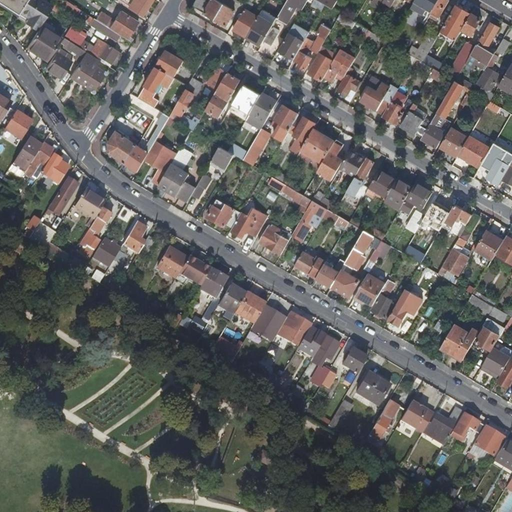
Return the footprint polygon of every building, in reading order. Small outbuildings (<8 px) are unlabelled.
[(0,0),(0,3),(18,14),(19,13),(27,0),(0,0)] [(25,23),(37,30),(41,24),(53,6),(43,0),(27,0),(19,13),(27,19),(25,23)] [(115,0),(116,0),(131,10),(133,8),(120,0),(115,0)] [(120,0),(133,8),(131,10),(141,16),(151,0),(120,0)] [(231,18),(235,9),(228,5),(219,0),(196,0),(193,5),(227,25),(231,18)] [(235,9),(239,1),(237,0),(231,0),(228,5),(235,9)] [(253,0),(246,0),(244,4),(240,12),(235,20),(237,22),(244,9),(247,11),(253,0)] [(297,6),(287,0),(278,15),(277,17),(287,23),(297,6)] [(297,6),(302,9),(307,0),(287,0),(297,6)] [(428,0),(414,0),(411,7),(420,12),(423,6),(424,7),(428,0)] [(438,0),(431,12),(439,16),(448,0),(438,0)] [(244,4),(241,2),(239,1),(235,9),(240,12),(244,4)] [(396,5),(393,3),(391,5),(390,8),(397,12),(400,7),(396,5)] [(471,14),(456,5),(450,15),(441,30),(456,39),(462,30),(471,14)] [(278,15),(263,7),(257,16),(246,36),(261,45),(261,44),(271,28),(272,25),(277,17),(278,15)] [(231,18),(235,20),(240,12),(235,9),(231,18)] [(257,16),(247,11),(244,9),(237,22),(233,29),(245,36),(246,36),(257,16)] [(96,15),(94,18),(99,22),(109,27),(121,35),(127,39),(137,22),(120,11),(111,26),(107,23),(108,21),(99,15),(98,17),(96,15)] [(439,16),(431,12),(428,17),(436,22),(439,16)] [(337,20),(352,28),(355,22),(353,21),(341,13),(337,20)] [(481,19),(471,13),(471,14),(462,30),(471,36),(481,19)] [(96,27),(105,33),(109,27),(99,22),(97,25),(96,27)] [(308,48),(317,54),(332,28),(322,23),(316,34),(319,35),(316,42),(306,37),(304,41),(294,58),(293,59),(300,63),(298,65),(305,69),(311,58),(305,54),(308,48)] [(496,50),(490,47),(489,46),(491,42),(499,28),(490,23),(478,44),(477,43),(476,46),(470,55),(487,65),(495,52),(496,50)] [(27,46),(48,60),(56,48),(60,40),(62,38),(41,24),(37,30),(27,46)] [(72,24),(63,38),(75,45),(78,47),(83,40),(87,34),(72,24)] [(272,25),(271,28),(261,44),(261,45),(269,48),(278,32),(277,32),(279,29),(272,25)] [(109,27),(105,33),(118,41),(121,35),(109,27)] [(456,39),(441,30),(438,35),(453,44),(456,39)] [(365,39),(380,48),(385,40),(375,33),(370,31),(365,39)] [(304,41),(288,33),(279,49),(294,58),(304,41)] [(419,47),(413,43),(407,52),(416,57),(423,61),(426,55),(437,38),(428,33),(419,47)] [(60,40),(73,48),(75,45),(63,38),(62,37),(62,38),(60,40)] [(102,50),(96,58),(99,60),(109,66),(120,49),(101,38),(96,46),(102,50)] [(510,42),(503,38),(496,50),(503,54),(510,42)] [(83,40),(78,47),(83,50),(88,43),(83,40)] [(450,71),(458,76),(470,55),(476,46),(468,41),(450,71)] [(72,58),(79,62),(86,52),(83,50),(78,47),(75,45),(73,48),(72,50),(76,52),(72,58)] [(68,56),(56,48),(48,60),(50,61),(46,67),(61,77),(71,62),(68,60),(68,56)] [(338,72),(344,76),(345,74),(349,67),(355,57),(340,48),(333,60),(330,66),(325,76),(333,80),(335,76),(338,72)] [(166,51),(157,67),(174,77),(184,61),(166,51)] [(84,84),(83,85),(90,90),(90,92),(91,93),(92,93),(93,93),(94,92),(95,91),(95,90),(94,90),(104,74),(104,75),(105,74),(106,73),(107,72),(106,71),(105,70),(104,70),(103,71),(95,67),(99,60),(96,58),(86,52),(79,62),(71,75),(84,84)] [(308,73),(321,80),(330,66),(333,60),(320,52),(308,73)] [(402,60),(411,66),(416,57),(407,52),(402,60)] [(499,54),(495,52),(487,65),(487,66),(487,67),(477,84),(482,87),(478,94),(490,100),(494,93),(489,91),(499,74),(494,71),(490,69),(491,66),(499,54)] [(441,64),(426,55),(423,61),(433,68),(438,70),(441,64)] [(218,67),(228,72),(232,65),(222,60),(218,67)] [(511,62),(503,79),(499,85),(511,93),(511,62)] [(170,87),(175,78),(174,77),(157,67),(146,85),(155,91),(161,82),(170,87)] [(228,72),(218,67),(208,84),(214,88),(217,90),(228,72)] [(354,70),(349,67),(345,74),(346,74),(337,90),(346,95),(350,88),(351,87),(355,90),(359,82),(350,76),(354,70)] [(439,80),(443,73),(438,70),(433,68),(429,75),(439,80)] [(230,74),(228,72),(217,90),(215,93),(222,97),(226,99),(229,101),(236,89),(235,89),(240,80),(230,74)] [(84,84),(71,75),(70,77),(83,85),(84,84)] [(203,83),(193,77),(188,85),(186,89),(194,94),(196,95),(203,83)] [(462,88),(464,85),(462,84),(455,80),(436,112),(431,121),(430,123),(430,124),(423,135),(421,139),(437,148),(446,133),(439,129),(444,121),(462,88)] [(350,100),(360,83),(359,82),(355,90),(354,91),(350,88),(346,95),(345,97),(350,100)] [(233,103),(250,113),(260,95),(261,94),(244,84),(233,103)] [(146,85),(143,90),(153,96),(156,91),(155,91),(146,85)] [(360,100),(383,114),(390,102),(395,93),(396,92),(389,88),(385,95),(368,86),(360,100)] [(217,90),(214,88),(208,97),(212,99),(213,98),(215,93),(217,90)] [(194,94),(186,89),(184,93),(170,116),(191,129),(193,130),(200,119),(194,117),(192,120),(182,115),(194,94)] [(154,107),(159,100),(153,96),(143,90),(138,98),(153,107),(154,107)] [(401,96),(395,93),(390,102),(394,104),(396,99),(398,101),(401,96)] [(461,104),(464,106),(470,95),(467,93),(461,104)] [(268,100),(260,95),(250,113),(265,122),(277,102),(269,97),(268,100)] [(0,97),(0,119),(9,104),(4,101),(4,100),(0,97)] [(217,100),(213,98),(212,99),(208,106),(212,109),(217,100)] [(401,106),(409,110),(412,104),(413,102),(406,98),(401,106)] [(396,113),(398,110),(400,107),(394,104),(390,102),(383,114),(382,116),(396,124),(401,115),(396,113)] [(489,102),(486,107),(496,113),(500,108),(489,102)] [(250,113),(233,103),(230,108),(247,118),(250,113)] [(430,124),(423,120),(412,113),(416,107),(416,106),(412,104),(409,110),(408,111),(409,111),(401,125),(415,134),(417,131),(423,135),(430,124)] [(280,125),(289,130),(299,114),(283,105),(275,119),(281,123),(280,125)] [(152,136),(156,139),(170,116),(154,107),(153,107),(148,115),(160,121),(152,136)] [(423,120),(425,117),(427,114),(416,107),(412,113),(423,120)] [(502,114),(508,118),(511,113),(505,109),(502,114)] [(31,121),(15,111),(4,129),(20,139),(31,121)] [(265,122),(250,113),(247,118),(263,127),(265,122)] [(304,117),(299,114),(289,130),(289,131),(294,134),(304,117)] [(304,117),(294,134),(293,135),(298,138),(291,150),(298,154),(316,124),(304,117)] [(156,139),(152,136),(144,150),(130,140),(134,134),(121,125),(109,143),(109,152),(137,172),(156,139)] [(207,125),(201,135),(211,140),(217,130),(207,125)] [(440,146),(457,156),(458,154),(468,137),(451,127),(440,146)] [(336,141),(314,128),(301,150),(323,163),(326,157),(329,151),(331,150),(336,141)] [(271,134),(262,129),(248,152),(243,159),(254,165),(271,134)] [(491,147),(469,135),(468,137),(458,154),(480,167),(481,165),(491,147)] [(41,145),(29,137),(17,156),(29,164),(41,145)] [(343,142),(337,139),(336,141),(331,150),(337,153),(343,142)] [(177,153),(172,151),(171,154),(163,149),(166,145),(157,140),(146,159),(159,167),(152,180),(159,184),(171,163),(177,153)] [(511,151),(494,141),(491,147),(481,165),(492,171),(488,177),(498,184),(501,178),(502,179),(511,161),(511,151)] [(54,150),(43,142),(41,145),(29,164),(24,173),(28,176),(32,169),(34,170),(38,162),(44,166),(52,154),(54,150)] [(248,152),(233,143),(228,151),(234,154),(243,159),(248,152)] [(172,151),(177,153),(181,147),(176,145),(172,151)] [(193,153),(181,146),(181,147),(177,153),(171,163),(183,170),(193,153)] [(213,159),(227,168),(234,154),(228,151),(221,146),(213,159)] [(347,171),(355,176),(365,159),(350,150),(341,167),(347,171)] [(335,154),(329,151),(326,157),(331,160),(335,154)] [(60,159),(52,154),(44,166),(40,173),(46,177),(42,183),(48,186),(51,180),(57,183),(67,166),(59,160),(60,159)] [(331,160),(326,157),(323,163),(318,171),(332,179),(344,160),(335,154),(331,160)] [(373,163),(366,158),(365,159),(355,176),(344,195),(352,199),(361,184),(373,163)] [(227,168),(213,159),(210,163),(224,171),(227,168)] [(511,161),(502,179),(511,183),(511,161)] [(189,174),(183,170),(171,163),(159,184),(158,185),(187,202),(192,194),(196,187),(185,181),(189,174)] [(369,188),(387,197),(388,196),(397,180),(380,170),(369,188)] [(278,172),(275,177),(283,182),(286,176),(278,172)] [(211,178),(204,174),(196,187),(192,194),(198,198),(204,187),(205,188),(211,178)] [(269,183),(283,191),(287,185),(283,182),(275,177),(273,176),(269,183)] [(52,204),(51,203),(47,208),(57,215),(76,184),(68,178),(52,204)] [(388,196),(403,205),(413,188),(397,179),(397,180),(388,196)] [(411,214),(416,204),(424,209),(433,192),(417,183),(402,209),(411,214)] [(352,199),(360,204),(369,189),(361,184),(352,199)] [(301,204),(308,208),(313,200),(304,195),(287,185),(283,191),(294,197),(293,199),(301,204)] [(75,206),(94,218),(106,201),(86,189),(81,196),(80,196),(80,197),(75,206)] [(313,199),(319,201),(323,193),(316,190),(313,199)] [(434,205),(432,204),(425,216),(420,225),(426,228),(438,208),(447,213),(453,203),(439,196),(434,205)] [(226,223),(233,227),(241,213),(217,199),(207,216),(224,226),(226,223)] [(317,213),(323,216),(328,209),(319,204),(313,200),(308,208),(305,212),(292,234),(302,240),(312,224),(308,222),(312,215),(317,213)] [(355,209),(341,201),(334,212),(348,221),(355,209)] [(308,208),(301,204),(299,208),(305,212),(308,208)] [(459,218),(467,223),(472,215),(455,205),(445,221),(454,226),(459,218)] [(246,230),(256,236),(268,216),(253,207),(248,215),(242,212),(241,213),(233,227),(231,230),(242,237),(246,230)] [(110,214),(101,209),(95,217),(96,218),(80,244),(91,252),(98,240),(91,236),(93,232),(95,234),(102,222),(105,223),(110,214)] [(323,216),(345,229),(350,221),(348,221),(334,212),(328,209),(323,216)] [(407,227),(416,232),(420,225),(425,216),(416,211),(407,227)] [(480,215),(474,212),(472,215),(467,223),(465,228),(471,232),(480,215)] [(26,227),(33,231),(38,224),(39,221),(33,216),(26,227)] [(361,224),(351,218),(350,221),(359,227),(361,224)] [(344,230),(360,239),(365,230),(359,227),(350,221),(345,229),(344,230)] [(123,245),(123,244),(120,249),(118,251),(123,254),(127,247),(138,254),(141,249),(144,243),(139,239),(146,228),(137,223),(123,245)] [(32,232),(50,243),(55,235),(38,224),(33,231),(32,232)] [(289,240),(286,238),(280,234),(283,230),(273,224),(270,229),(267,227),(259,241),(281,253),(289,240)] [(426,228),(420,225),(416,232),(414,234),(421,238),(426,228)] [(372,239),(374,235),(367,231),(365,230),(360,239),(355,247),(351,254),(346,262),(342,269),(332,286),(350,297),(361,280),(348,272),(351,266),(353,267),(357,262),(359,257),(362,251),(364,252),(369,245),(373,247),(376,241),(372,239)] [(485,255),(493,259),(496,254),(504,240),(487,230),(475,250),(485,255)] [(46,249),(50,243),(32,232),(28,239),(46,249)] [(454,248),(461,252),(469,240),(460,235),(453,248),(454,248)] [(511,238),(507,235),(504,240),(496,254),(511,264),(511,238)] [(155,240),(148,236),(144,243),(141,249),(147,253),(154,241),(155,240)] [(92,257),(108,267),(114,258),(118,251),(120,249),(103,239),(92,257)] [(365,268),(370,271),(383,249),(386,244),(386,243),(382,240),(381,240),(365,268)] [(394,248),(386,244),(383,249),(391,253),(394,248)] [(157,267),(176,278),(179,273),(183,267),(182,266),(187,257),(169,247),(157,267)] [(461,252),(454,248),(444,266),(443,265),(438,273),(444,276),(448,269),(459,275),(469,257),(461,252)] [(326,261),(317,256),(315,258),(303,251),(299,257),(295,265),(317,278),(326,261)] [(317,256),(326,261),(329,257),(319,251),(317,256)] [(333,265),(326,261),(317,278),(332,286),(342,269),(346,262),(351,254),(347,251),(336,270),(332,268),(333,265)] [(290,263),(294,266),(295,265),(299,257),(295,254),(290,263)] [(493,259),(485,255),(481,261),(489,266),(493,259)] [(200,262),(189,256),(183,267),(179,273),(189,280),(200,262)] [(189,280),(200,286),(210,269),(200,262),(189,280)] [(426,276),(434,281),(438,273),(430,268),(426,276)] [(214,283),(217,284),(221,287),(226,278),(211,269),(206,278),(212,281),(210,284),(213,285),(214,283)] [(99,283),(103,276),(95,271),(91,278),(99,283)] [(364,299),(373,304),(380,293),(386,284),(368,274),(355,297),(363,301),(364,299)] [(452,275),(449,280),(452,281),(456,283),(458,279),(452,275)] [(212,281),(206,278),(202,285),(207,288),(210,284),(212,281)] [(395,283),(388,279),(386,284),(380,293),(381,294),(372,310),(376,312),(382,315),(386,318),(395,302),(387,297),(395,283)] [(456,294),(461,286),(456,283),(452,281),(448,289),(456,294)] [(244,296),(229,286),(224,294),(217,307),(232,316),(234,313),(244,296)] [(489,298),(475,290),(474,291),(473,294),(487,302),(489,298)] [(203,317),(209,320),(217,307),(224,294),(219,291),(203,317)] [(234,313),(254,324),(264,306),(254,300),(255,298),(246,292),(244,296),(234,313)] [(484,309),(488,302),(487,302),(473,294),(469,300),(484,309)] [(396,305),(400,308),(406,298),(402,295),(396,305)] [(155,301),(151,307),(157,310),(160,304),(155,301)] [(153,316),(157,310),(151,307),(143,302),(140,307),(153,316)] [(488,302),(484,309),(483,312),(489,316),(495,306),(488,302)] [(400,308),(396,305),(388,319),(399,326),(407,312),(400,308)] [(511,309),(504,305),(501,310),(511,316),(511,309)] [(291,342),(299,346),(306,334),(311,325),(290,312),(283,324),(289,328),(291,325),(293,327),(291,329),(296,332),(291,342)] [(186,328),(190,319),(182,315),(177,324),(186,328)] [(192,317),(188,328),(201,332),(205,321),(192,317)] [(486,327),(500,335),(505,327),(488,317),(483,325),(486,327)] [(441,348),(463,360),(478,334),(472,330),(470,334),(454,325),(441,348)] [(500,335),(486,327),(477,342),(491,350),(493,346),(500,335)] [(325,336),(317,331),(315,336),(311,334),(310,336),(306,334),(299,346),(297,349),(312,358),(318,349),(325,336)] [(246,354),(247,355),(256,340),(248,335),(239,350),(246,354)] [(319,350),(318,349),(312,358),(310,361),(319,366),(326,354),(332,357),(339,344),(326,336),(319,350)] [(239,350),(220,338),(215,346),(234,358),(235,357),(239,350)] [(211,351),(214,346),(207,342),(205,347),(211,351)] [(511,357),(493,346),(491,350),(488,356),(481,368),(499,378),(510,359),(511,357)] [(233,360),(234,359),(215,347),(211,353),(230,365),(233,360)] [(356,374),(366,357),(352,348),(342,365),(356,374)] [(245,355),(246,354),(239,350),(235,357),(239,359),(239,358),(241,357),(243,356),(244,356),(245,355)] [(262,360),(254,355),(253,354),(253,355),(248,363),(249,362),(252,362),(254,362),(256,363),(258,364),(259,364),(262,360)] [(511,355),(511,357),(510,359),(511,359),(499,381),(508,386),(510,384),(511,379),(511,355)] [(315,381),(321,385),(329,371),(323,367),(315,381)] [(336,375),(329,371),(321,385),(328,389),(336,375)] [(382,397),(389,385),(368,373),(356,393),(377,405),(382,397)] [(275,387),(276,386),(274,385),(274,384),(275,382),(275,380),(267,376),(268,378),(268,380),(267,382),(267,385),(266,386),(265,388),(272,392),(275,387)] [(392,387),(389,385),(382,397),(385,399),(392,387)] [(282,391),(275,387),(272,392),(279,396),(282,391)] [(287,401),(290,396),(282,391),(279,396),(287,401)] [(307,403),(291,394),(291,395),(307,405),(307,403)] [(291,395),(290,396),(287,401),(303,412),(307,405),(291,395)] [(351,406),(343,401),(331,421),(340,426),(351,406)] [(398,406),(389,401),(369,435),(378,441),(384,430),(388,432),(391,426),(388,424),(398,406)] [(423,431),(433,414),(411,401),(400,421),(422,433),(423,431)] [(463,412),(456,408),(447,422),(433,414),(423,431),(444,444),(452,431),(455,426),(462,413),(463,412)] [(478,422),(462,413),(455,426),(452,431),(462,437),(467,427),(473,431),(478,422)] [(327,427),(330,422),(321,417),(318,421),(327,427)] [(331,421),(330,422),(327,427),(336,432),(340,426),(331,421)] [(478,422),(473,431),(479,435),(484,426),(478,422)] [(504,437),(484,426),(479,435),(473,444),(493,455),(504,437)] [(495,460),(511,470),(511,444),(506,441),(495,460)] [(433,463),(442,468),(449,455),(441,450),(433,463)] [(511,473),(511,470),(495,460),(492,465),(511,476),(511,473)] [(447,487),(444,496),(454,500),(457,491),(447,487)]
